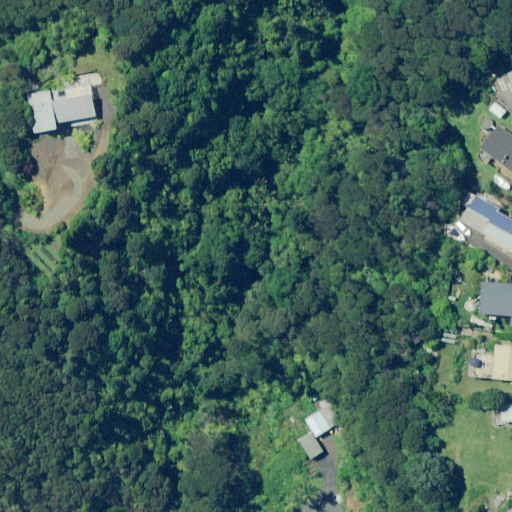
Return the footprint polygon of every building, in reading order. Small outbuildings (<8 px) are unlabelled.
[(80,128),(74,97),(47,102),(49,112),(41,113),(39,104),(12,109),(19,147),(39,144),(38,136),(80,128)] [(511,135),(496,125),(479,152),(499,165),(495,172),(511,183),(511,135)] [(511,214),(504,210),(476,194),(461,220),(511,248),(511,214)] [(511,283),(474,282),(472,329),(488,330),(488,323),(496,323),(497,315),(510,315),(509,326),(511,325),(511,283)] [(511,346),(494,345),(493,355),(471,353),(469,377),(511,380),(511,346)] [(511,403),(501,404),(501,407),(488,407),(488,426),(511,425),(511,403)] [(321,408),(303,420),(311,432),(299,440),(313,461),(325,453),(316,438),(333,427),(321,408)]
